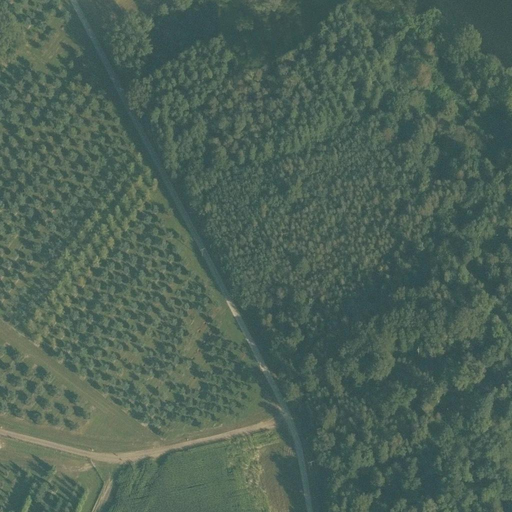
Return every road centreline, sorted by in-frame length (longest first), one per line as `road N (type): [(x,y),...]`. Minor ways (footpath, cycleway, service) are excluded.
road 1 (track): [(309,511),(289,421),(72,0)]
road 2 (track): [(289,421),(117,462),(0,432)]
road 3 (track): [(302,477),(375,476),(507,440)]
